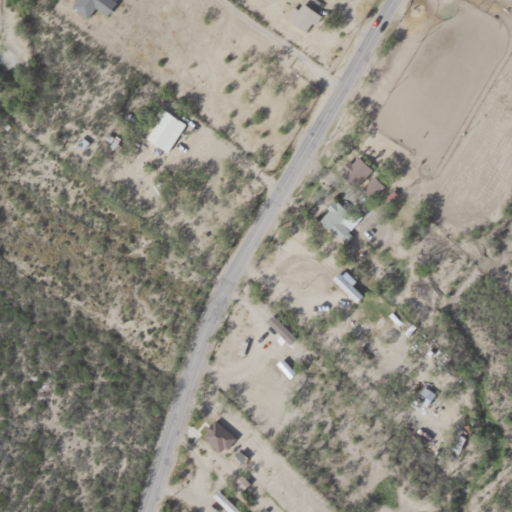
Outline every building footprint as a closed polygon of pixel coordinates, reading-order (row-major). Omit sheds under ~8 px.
[(71,0),(88,11),(93,4),(103,11),(110,0),(71,0)] [(293,0),(283,15),(304,30),(318,12),(301,0),(293,0)] [(141,132),(164,148),(183,121),(159,105),(141,132)] [(371,168),(353,151),(340,165),(369,193),(380,181),(369,170),(371,168)] [(357,211),(331,194),(315,219),(341,236),(357,211)] [(413,394),(424,401),(431,389),(420,383),(413,394)] [(199,430),(217,447),(230,433),(212,416),(199,430)] [(207,494),(227,511),(241,511),(214,487),(207,494)]
